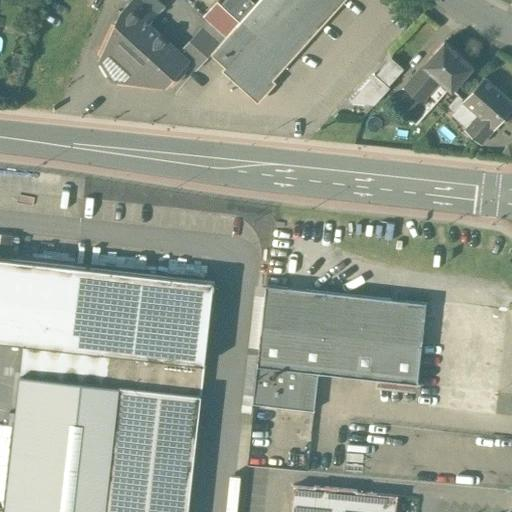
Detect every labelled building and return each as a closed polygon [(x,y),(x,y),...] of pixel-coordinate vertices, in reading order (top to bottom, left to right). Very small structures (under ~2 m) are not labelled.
[(139,0),(132,0),(121,12),(101,57),(113,78),(167,83),(187,61),(179,53),(147,24),(155,14),(139,0)] [(258,0),(219,44),(210,54),(246,87),(249,83),(257,91),(265,82),(268,85),(344,0),(258,0)] [(201,28),(179,53),(187,61),(197,69),(210,54),(219,44),(201,28)] [(443,42),(403,86),(405,88),(392,103),(404,114),(412,106),(421,114),(437,95),(436,86),(441,80),(451,89),(471,67),(443,42)] [(391,58),(375,75),(374,74),(349,102),(373,105),(389,88),(387,86),(403,69),(391,58)] [(511,106),(511,103),(484,78),(464,101),(479,113),(467,126),(461,121),(447,137),(459,148),(472,135),(480,142),(511,106)] [(213,282),(0,258),(0,341),(24,344),(204,365),(213,282)] [(426,303),(265,286),(256,366),(318,373),(417,384),(426,303)] [(204,365),(24,344),(20,376),(118,387),(201,396),(204,365)] [(318,373),(256,366),(252,404),(314,411),(318,373)] [(104,511),(114,426),(118,387),(20,376),(4,511),(104,511)] [(201,396),(118,387),(114,426),(196,435),(201,396)] [(187,511),(196,435),(114,426),(104,511),(187,511)] [(356,490),(313,486),(313,488),(293,486),(290,511),(395,511),(397,496),(356,492),(356,490)]
